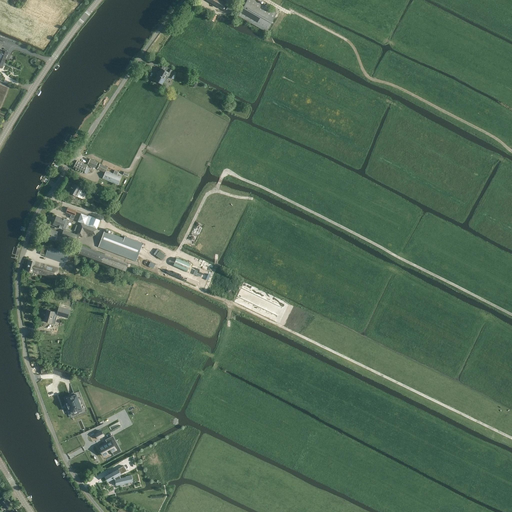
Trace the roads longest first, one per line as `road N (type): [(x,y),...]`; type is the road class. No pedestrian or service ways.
road 1 (unclassified): [(103,511),(62,453),(38,393),(18,276),(38,211),(182,0)]
road 2 (track): [(511,314),(262,188),(222,177),(215,190),(252,198)]
road 3 (track): [(230,303),(511,438)]
road 4 (track): [(511,152),(369,78),(347,40),(267,0)]
road 5 (track): [(215,190),(157,272),(81,241),(63,246),(27,235)]
road 6 (tertiary): [(0,142),(100,0)]
